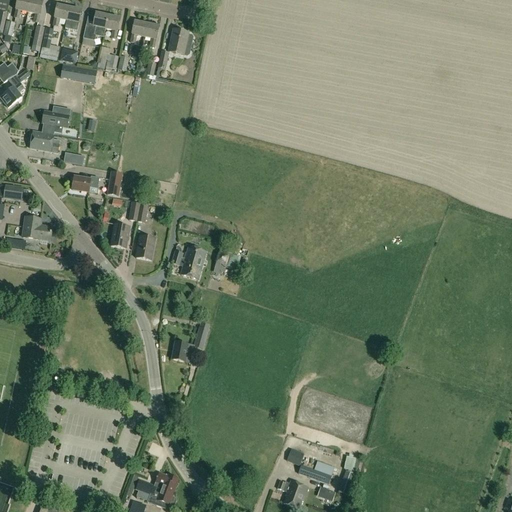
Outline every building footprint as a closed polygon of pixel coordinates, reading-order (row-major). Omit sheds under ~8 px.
[(25,0),(17,0),(15,11),(16,11),(14,19),(18,20),(20,12),(28,14),(30,1),(25,0)] [(43,4),(30,1),(28,14),(35,15),(33,23),(38,24),(40,16),(43,4)] [(54,19),(53,27),(58,28),(59,20),(67,22),(69,9),(57,7),(54,19)] [(67,22),(65,30),(77,32),(78,24),(79,25),(81,12),(69,9),(67,22)] [(87,26),(86,26),(83,40),(95,42),(96,37),(103,38),(105,30),(108,17),(96,15),(92,29),(86,28),(87,26)] [(120,20),(108,17),(105,30),(113,32),(111,39),(116,40),(117,33),(120,20)] [(10,45),(15,24),(7,22),(4,32),(5,32),(3,43),(10,45)] [(147,26),(134,23),(132,36),(130,44),(135,45),(137,37),(144,38),(147,26)] [(159,28),(147,26),(144,38),(151,40),(149,48),(154,49),(156,41),(159,28)] [(37,27),(32,51),(39,52),(40,48),(44,29),(37,27)] [(53,31),(47,30),(46,29),(42,49),(40,55),(39,59),(57,62),(59,53),(49,51),(53,31)] [(192,35),(173,31),(169,53),(188,57),(190,55),(194,38),(192,35)] [(62,50),(59,62),(75,65),(77,53),(62,50)] [(158,69),(165,70),(168,55),(162,53),(158,69)] [(106,69),(105,71),(111,72),(112,70),(115,71),(118,58),(109,56),(107,61),(106,68),(106,69)] [(118,71),(125,73),(128,59),(121,57),(118,71)] [(0,79),(7,74),(11,79),(15,77),(17,72),(12,65),(7,68),(4,64),(0,67),(0,79)] [(149,64),(145,79),(155,80),(155,78),(153,78),(155,66),(149,64)] [(95,84),(97,72),(63,67),(61,79),(95,84)] [(26,72),(18,78),(22,83),(29,77),(26,72)] [(18,94),(24,90),(20,84),(22,83),(18,78),(16,76),(15,77),(11,79),(8,81),(13,89),(0,98),(0,99),(8,110),(21,99),(18,94)] [(33,133),(30,150),(51,153),(57,154),(59,142),(53,141),(54,134),(61,135),(63,128),(67,129),(67,128),(66,128),(68,118),(69,118),(68,118),(69,112),(70,112),(70,111),(53,108),(53,109),(54,109),(53,115),(44,113),(43,114),(44,114),(43,124),(42,124),(43,125),(44,125),(43,128),(49,129),(48,136),(41,134),(33,133)] [(62,154),(61,161),(74,163),(75,156),(62,154)] [(90,181),(74,179),(72,191),(88,194),(89,188),(97,190),(99,180),(91,178),(90,181)] [(109,182),(107,196),(118,198),(121,184),(109,182)] [(22,190),(6,187),(4,199),(21,202),(21,196),(28,197),(28,191),(22,190)] [(132,204),(129,221),(137,223),(140,205),(132,204)] [(148,206),(140,205),(137,223),(145,224),(148,206)] [(50,242),(52,229),(40,227),(41,221),(25,219),(22,239),(38,241),(38,240),(50,242)] [(130,228),(115,226),(111,247),(126,250),(130,228)] [(155,240),(140,237),(136,259),(151,262),(155,240)] [(15,249),(16,241),(7,239),(6,248),(15,249)] [(222,276),(224,268),(236,272),(241,258),(232,256),(234,247),(230,246),(227,254),(220,251),(213,274),(222,276)] [(188,248),(186,256),(185,260),(182,259),(183,255),(175,253),(172,265),(183,268),(180,276),(198,281),(206,253),(188,248)] [(202,351),(208,331),(209,327),(201,324),(200,329),(194,348),(202,351)] [(175,344),(172,361),(185,363),(191,364),(194,348),(188,347),(188,346),(175,344)] [(52,387),(53,397),(60,396),(59,387),(52,387)] [(297,453),(293,464),(300,467),(304,455),(297,453)] [(356,460),(346,458),(344,470),(354,472),(356,460)] [(314,471),(301,467),(299,475),(328,486),(331,478),(334,469),(317,463),(316,464),(314,471)] [(352,475),(344,473),(340,483),(349,486),(352,475)] [(167,511),(169,506),(171,507),(173,507),(174,506),(176,502),(175,500),(174,499),(172,498),(173,495),(179,480),(166,476),(165,477),(159,474),(156,485),(157,485),(156,488),(139,481),(136,491),(139,492),(136,498),(148,502),(147,503),(167,511)] [(280,483),(278,490),(283,492),(287,494),(286,497),(287,497),(284,505),(299,510),(300,511),(308,489),(290,483),(290,485),(285,484),(285,485),(280,483)] [(321,490),(318,497),(323,499),(326,492),(321,490)] [(36,503),(43,505),(46,497),(40,494),(36,503)] [(143,511),(146,507),(136,503),(131,511),(143,511)]
